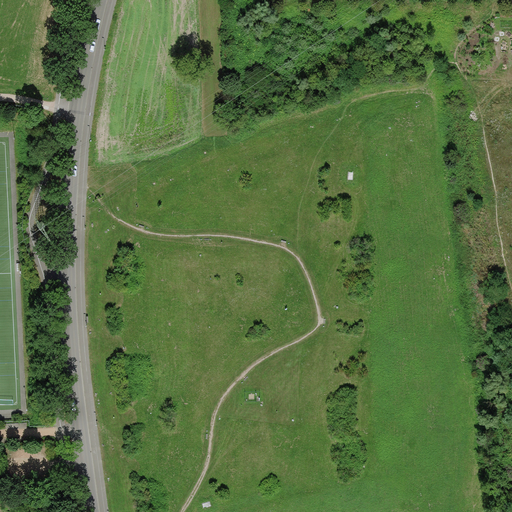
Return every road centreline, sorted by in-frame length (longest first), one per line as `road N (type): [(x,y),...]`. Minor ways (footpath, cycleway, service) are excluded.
road 1 (track): [(75,174),(120,217),(153,229),(279,241),(294,249),(316,298),(316,324),(255,357),(228,383),(210,418),(196,482),(176,511)]
road 2 (tertiary): [(93,511),(76,372),(75,143),(107,0)]
